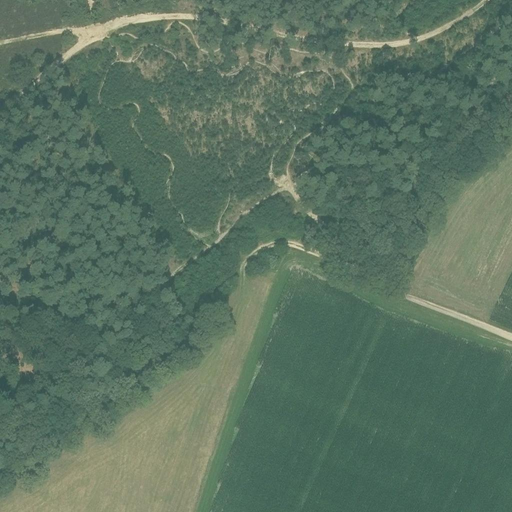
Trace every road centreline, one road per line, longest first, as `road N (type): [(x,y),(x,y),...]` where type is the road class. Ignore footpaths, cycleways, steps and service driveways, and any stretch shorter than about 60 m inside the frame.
road 1 (track): [(95,31),(188,16),(338,42),(401,43),(484,0)]
road 2 (track): [(511,15),(289,182)]
road 3 (track): [(284,186),(87,346)]
road 4 (track): [(511,337),(284,242)]
